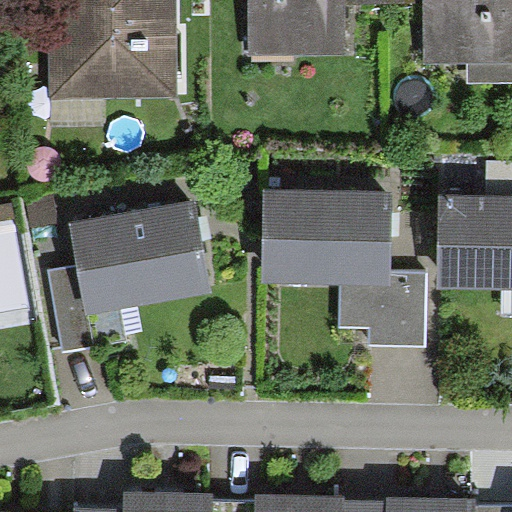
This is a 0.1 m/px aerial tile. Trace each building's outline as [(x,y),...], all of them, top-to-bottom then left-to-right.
[(54,0),(57,86),(186,82),(184,0),(54,0)] [(260,0),(262,40),(350,38),(349,0),(260,0)] [(477,67),(511,66),(511,0),(432,0),(433,43),(476,43),(477,67)] [(342,255),(405,255),(405,173),(281,173),(281,255),(342,255)] [(504,263),(511,263),(511,182),(452,182),(452,263),(504,263)] [(97,294),(219,268),(201,185),(79,211),(89,256),(97,294)] [(374,328),(431,328),(431,255),(405,255),(342,255),(342,310),(374,310),(374,328)] [(70,339),(105,331),(97,294),(89,256),(54,264),(70,339)] [(270,511),(355,511),(356,477),(271,476),(270,511)] [(220,511),(221,477),(136,477),(136,494),(136,511),(220,511)] [(402,511),(403,478),(356,477),(355,511),(402,511)] [(486,511),(487,479),(403,478),(402,511),(486,511)] [(0,511),(85,511),(86,494),(0,494),(0,511)] [(136,511),(136,494),(86,494),(85,511),(136,511)]
